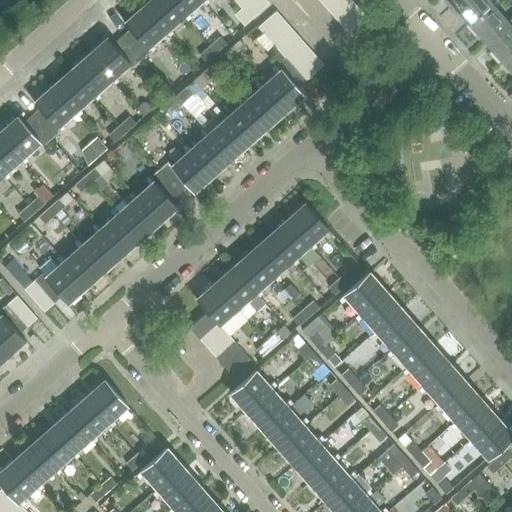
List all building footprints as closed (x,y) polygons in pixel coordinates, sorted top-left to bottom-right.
[(169,0),(153,0),(145,8),(165,30),(183,15),(169,0)] [(169,0),(183,15),(198,0),(169,0)] [(256,0),(238,0),(236,2),(242,9),(244,11),(256,0)] [(269,4),(265,0),(256,0),(244,11),(252,20),(269,4)] [(326,0),(323,4),(331,12),(344,0),(326,0)] [(344,0),(331,12),(339,21),(356,5),(351,0),(344,0)] [(458,0),(452,5),(469,24),(492,4),(488,0),(458,0)] [(469,24),(485,42),(508,22),(492,4),(469,24)] [(339,21),(347,30),(364,14),(356,5),(339,21)] [(131,30),(122,38),(141,59),(150,50),(147,46),(165,30),(145,8),(127,24),(131,30)] [(252,20),(244,11),(242,9),(235,16),(245,26),(252,20)] [(259,28),(267,38),(285,22),(277,13),(259,28)] [(364,14),(347,30),(355,39),(372,23),(364,14)] [(501,60),(511,50),(511,18),(508,22),(485,42),(501,60)] [(267,38),(275,46),(293,31),(285,22),(267,38)] [(280,52),(283,55),(301,39),(293,31),(275,46),(280,52)] [(222,37),(211,46),(217,53),(228,44),(222,37)] [(109,40),(90,56),(110,78),(127,63),(131,67),(141,59),(122,38),(114,45),(109,40)] [(283,55),(286,59),(291,64),(308,48),(301,39),(283,55)] [(247,49),(241,41),(231,49),(238,57),(247,49)] [(217,53),(211,46),(201,55),(207,62),(217,53)] [(308,48),(291,64),(299,73),(316,57),(308,48)] [(511,50),(501,60),(511,73),(511,50)] [(280,52),(271,61),(277,68),(286,59),(283,55),(280,52)] [(90,56),(72,72),(92,94),(110,78),(90,56)] [(223,57),(212,66),(218,73),(229,64),(223,57)] [(299,73),(306,82),(324,66),(316,57),(299,73)] [(281,72),(263,88),(284,111),(302,95),(297,90),(306,82),(299,73),(291,64),(286,59),(277,68),(281,72)] [(218,73),(212,66),(202,75),(208,82),(218,73)] [(72,72),(54,88),(74,110),(92,94),(72,72)] [(202,75),(194,82),(202,91),(207,86),(208,82),(202,75)] [(41,109),(32,117),(50,138),(60,130),(56,125),(74,110),(54,88),(36,104),(41,109)] [(263,88),(245,104),(266,127),(284,111),(263,88)] [(187,89),(176,98),(182,105),(193,96),(187,89)] [(182,105),(176,98),(166,107),(172,114),(182,105)] [(143,102),(136,108),(144,117),(153,110),(147,103),(143,102)] [(245,104),(227,120),(248,143),(266,127),(245,104)] [(18,120),(0,135),(0,136),(19,158),(37,143),(40,147),(50,138),(32,117),(23,125),(18,120)] [(130,117),(120,126),(126,133),(136,124),(130,117)] [(227,120),(209,136),(230,159),(248,143),(227,120)] [(126,133),(120,126),(110,135),(116,142),(126,133)] [(0,136),(0,172),(1,174),(19,158),(0,136)] [(209,136),(191,152),(212,175),(230,159),(209,136)] [(170,162),(160,171),(180,194),(189,186),(193,191),(212,175),(191,152),(174,167),(170,162)] [(97,167),(85,177),(91,184),(103,174),(97,167)] [(155,184),(137,200),(157,223),(176,207),(171,202),(180,194),(160,171),(151,179),(155,184)] [(91,184),(85,177),(77,185),(82,192),(91,184)] [(42,185),(34,191),(39,197),(45,204),(47,203),(53,197),(42,185)] [(39,197),(29,206),(35,213),(45,204),(39,197)] [(61,199),(50,209),(55,216),(62,210),(67,205),(61,199)] [(137,200),(119,216),(139,239),(157,223),(137,200)] [(35,213),(29,206),(19,214),(26,221),(35,213)] [(307,206),(288,222),(308,245),(327,228),(307,206)] [(55,216),(50,209),(40,217),(46,224),(55,216)] [(62,210),(55,216),(59,220),(65,214),(62,210)] [(65,214),(59,220),(64,226),(70,220),(65,214)] [(119,216),(101,231),(121,254),(139,239),(119,216)] [(288,222),(270,237),(290,260),(308,245),(288,222)] [(101,231),(83,247),(103,270),(121,254),(101,231)] [(270,237),(252,253),(272,276),(290,260),(270,237)] [(83,247),(65,263),(85,286),(103,270),(83,247)] [(252,253),(234,269),(254,292),(272,276),(252,253)] [(44,274),(34,282),(54,304),(62,297),(67,302),(85,286),(65,263),(48,278),(44,274)] [(234,269),(216,285),(237,307),(254,292),(234,269)] [(350,269),(339,278),(345,285),(356,276),(350,269)] [(346,293),(362,311),(385,292),(368,273),(346,293)] [(1,278),(0,278),(0,285),(7,295),(12,290),(1,278)] [(345,285),(339,278),(329,287),(335,294),(345,285)] [(54,304),(34,282),(25,290),(45,312),(54,304)] [(291,284),(284,290),(293,300),(300,294),(291,284)] [(208,312),(218,323),(218,324),(219,323),(237,307),(216,285),(198,301),(208,312)] [(362,311),(378,329),(400,310),(385,292),(362,311)] [(18,297),(9,305),(28,327),(37,319),(18,297)] [(313,301),(303,310),(309,317),(319,308),(313,301)] [(0,313),(3,317),(0,320),(0,349),(6,356),(24,339),(20,334),(28,327),(9,305),(0,312),(0,313)] [(309,317),(303,310),(293,319),(299,326),(309,317)] [(378,329),(394,347),(416,327),(400,310),(378,329)] [(191,328),(200,339),(218,323),(208,312),(191,328)] [(200,339),(208,348),(226,331),(219,323),(218,324),(218,323),(200,339)] [(394,347),(410,365),(432,345),(416,327),(394,347)] [(208,348),(216,357),(234,340),(226,331),(208,348)] [(277,332),(267,341),(273,348),(283,339),(277,332)] [(310,339),(319,349),(326,343),(317,332),(310,339)] [(216,357),(224,365),(242,349),(234,340),(216,357)] [(273,348),(267,341),(256,351),(262,357),(273,348)] [(337,341),(330,348),(335,353),(336,354),(343,348),(337,341)] [(298,349),(307,360),(314,353),(305,343),(298,349)] [(326,343),(319,349),(328,360),(335,353),(330,348),(326,343)] [(410,365),(425,383),(448,363),(432,345),(410,365)] [(242,349),(224,365),(232,374),(250,358),(242,349)] [(314,353),(307,360),(316,370),(324,364),(314,353)] [(425,383),(441,401),(464,381),(448,363),(425,383)] [(342,375),(351,385),(358,379),(348,368),(342,375)] [(232,392),(248,411),(271,390),(255,372),(232,392)] [(363,374),(358,379),(363,384),(368,380),(363,374)] [(330,385),(339,396),(346,389),(337,379),(330,385)] [(358,379),(351,385),(360,395),(367,389),(363,384),(358,379)] [(441,401),(457,419),(480,399),(464,381),(441,401)] [(105,382),(87,398),(107,421),(125,405),(105,382)] [(346,389),(339,396),(348,406),(355,400),(346,389)] [(248,411),(264,429),(287,408),(271,390),(248,411)] [(302,395),(295,401),(303,411),(311,404),(302,395)] [(87,398),(68,414),(88,437),(107,421),(87,398)] [(457,419),(473,437),(496,417),(480,399),(457,419)] [(373,411),(383,421),(389,415),(380,404),(373,411)] [(264,429),(280,446),(303,426),(287,408),(264,429)] [(68,414),(50,430),(70,453),(88,437),(68,414)] [(362,422),(352,431),(361,441),(371,432),(378,425),(369,415),(362,421),(362,422)] [(389,415),(383,421),(392,432),(399,425),(389,415)] [(511,435),(496,417),(473,437),(489,456),(511,435)] [(378,425),(371,432),(380,442),(387,436),(378,425)] [(280,446),(296,464),(319,444),(303,426),(280,446)] [(50,430),(32,446),(52,469),(70,453),(50,430)] [(405,447),(414,457),(421,451),(412,440),(405,447)] [(296,464),(312,482),(335,462),(319,444),(296,464)] [(32,446),(14,462),(34,485),(52,469),(32,446)] [(421,451),(414,457),(430,475),(442,464),(426,446),(421,451)] [(146,447),(136,456),(142,462),(152,453),(146,447)] [(511,451),(508,448),(498,457),(504,464),(511,456),(511,451)] [(142,470),(159,489),(182,468),(166,450),(142,470)] [(394,457),(403,468),(410,461),(401,451),(394,457)] [(142,462),(136,456),(126,465),(131,471),(142,462)] [(504,464),(498,457),(487,466),(493,473),(504,464)] [(410,461),(403,468),(412,478),(419,472),(410,461)] [(0,483),(4,487),(12,496),(15,501),(34,485),(14,462),(0,474),(0,483)] [(312,482),(328,500),(351,480),(335,462),(312,482)] [(159,489),(174,507),(198,486),(182,468),(159,489)] [(472,479),(462,488),(468,495),(475,490),(480,495),(491,486),(486,480),(479,473),(472,479)] [(444,477),(437,483),(446,493),(453,487),(444,477)] [(110,478),(100,487),(106,493),(116,484),(110,478)] [(328,500),(338,511),(350,511),(367,498),(351,480),(328,500)] [(174,507),(178,511),(204,511),(213,504),(198,486),(174,507)] [(0,490),(0,506),(12,496),(4,487),(0,490)] [(106,493),(100,487),(90,496),(96,502),(106,493)] [(425,493),(435,504),(442,497),(433,487),(425,493)] [(468,495),(462,488),(451,498),(457,505),(468,495)] [(0,506),(0,511),(11,511),(19,505),(15,501),(12,496),(0,506)] [(350,511),(379,511),(367,498),(350,511)]
